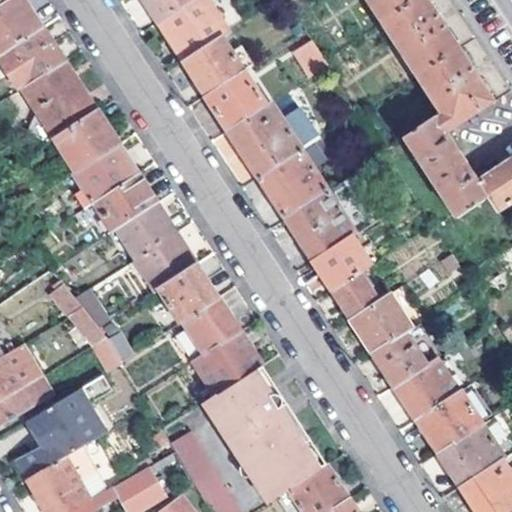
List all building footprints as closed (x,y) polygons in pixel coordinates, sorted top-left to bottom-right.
[(0,54),(42,28),(24,0),(11,0),(0,7),(0,54)] [(144,0),(159,22),(193,0),(144,0)] [(185,62),(223,37),(231,33),(210,0),(193,0),(159,22),(185,62)] [(365,0),(382,25),(420,0),(365,0)] [(420,0),(382,25),(417,77),(461,48),(440,16),(429,0),(420,0)] [(0,54),(0,62),(18,90),(23,88),(64,61),(42,28),(0,54)] [(185,62),(207,95),(245,71),(223,37),(185,62)] [(297,53),(312,77),(329,66),(313,43),(297,53)] [(417,77),(442,115),(453,132),(496,103),(475,71),(461,48),(417,77)] [(64,61),(23,88),(55,139),(98,111),(64,61)] [(230,131),(268,106),(245,71),(207,95),(210,100),(230,131)] [(230,131),(260,177),(303,150),(320,138),(302,110),(284,121),(272,103),(268,106),(230,131)] [(98,111),(55,139),(76,172),(118,145),(114,138),(98,114),(98,111)] [(481,185),(482,185),(465,159),(448,135),(453,132),(442,115),(406,138),(459,219),(489,198),(481,185)] [(92,203),(93,202),(137,174),(118,145),(76,172),(73,174),(92,203)] [(287,219),(329,192),(303,150),(260,177),(267,188),(287,219)] [(498,213),(511,203),(511,164),(507,168),(482,185),(481,185),(489,198),(498,213)] [(116,229),(156,203),(137,174),(93,202),(112,232),(116,229)] [(329,192),(287,219),(293,229),(315,261),(353,236),(356,234),(329,192)] [(135,259),(175,233),(156,203),(116,229),(135,259)] [(154,291),(158,289),(195,264),(175,233),(135,259),(133,260),(154,291)] [(333,290),(361,272),(371,265),(353,236),(315,261),(333,290)] [(182,321),(218,298),(195,264),(158,289),(180,323),(182,321)] [(361,272),(333,290),(353,320),(380,302),(361,272)] [(73,299),(59,282),(53,287),(56,291),(51,296),(69,319),(83,311),(73,299)] [(73,299),(83,311),(93,304),(85,291),(73,299)] [(374,353),(406,332),(413,328),(391,295),(380,302),(353,320),(374,353)] [(182,321),(204,355),(239,332),(230,318),(218,298),(182,321)] [(83,311),(69,319),(92,348),(107,339),(97,328),(83,311)] [(169,329),(191,363),(195,361),(204,355),(182,321),(180,323),(169,329)] [(216,394),(254,369),(261,365),(239,332),(204,355),(195,361),(208,381),(216,394)] [(406,332),(374,353),(396,386),(428,366),(406,332)] [(0,357),(10,352),(0,334),(0,357)] [(107,339),(92,348),(108,373),(122,365),(120,361),(107,339)] [(0,401),(41,378),(22,345),(10,352),(0,357),(0,401)] [(418,420),(460,393),(438,359),(428,366),(396,386),(407,403),(418,420)] [(261,365),(254,369),(271,395),(278,391),(261,365)] [(216,394),(202,403),(229,442),(225,444),(250,482),(253,480),(269,504),(289,491),(321,470),(304,444),(311,440),(290,408),(287,404),(282,405),(283,400),(282,398),(270,396),(271,395),(254,369),(216,394)] [(103,376),(85,386),(93,400),(112,390),(103,376)] [(0,425),(52,396),(41,378),(0,401),(0,425)] [(195,390),(202,403),(216,394),(208,381),(195,390)] [(16,459),(27,479),(63,459),(105,435),(88,406),(94,402),(93,400),(85,386),(29,420),(40,438),(43,443),(16,459)] [(418,420),(440,453),(483,425),(462,392),(460,393),(418,420)] [(483,425),(440,453),(450,470),(461,487),(503,460),(505,459),(489,433),(495,429),(489,421),(483,425)] [(169,446),(206,511),(234,511),(191,436),(169,446)] [(327,466),(311,440),(304,444),(321,470),(327,466)] [(150,468),(152,472),(173,460),(169,454),(148,466),(150,468)] [(27,479),(45,511),(68,511),(87,501),(63,459),(27,479)] [(511,511),(511,472),(503,460),(461,487),(477,511),(511,511)] [(302,511),(329,511),(349,499),(332,474),(327,466),(321,470),(289,491),(302,511)] [(152,472),(150,468),(71,511),(94,511),(93,510),(119,495),(128,511),(136,511),(165,496),(152,472)] [(192,511),(181,497),(161,511),(192,511)] [(357,511),(349,499),(329,511),(357,511)]
